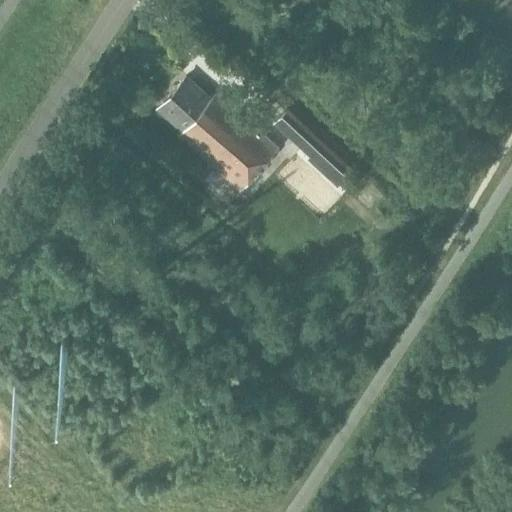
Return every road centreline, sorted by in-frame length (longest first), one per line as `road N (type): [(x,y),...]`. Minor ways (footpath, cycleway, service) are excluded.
road 1 (unknown): [(511,137),(274,511)]
road 2 (tertiary): [(0,197),(128,0)]
